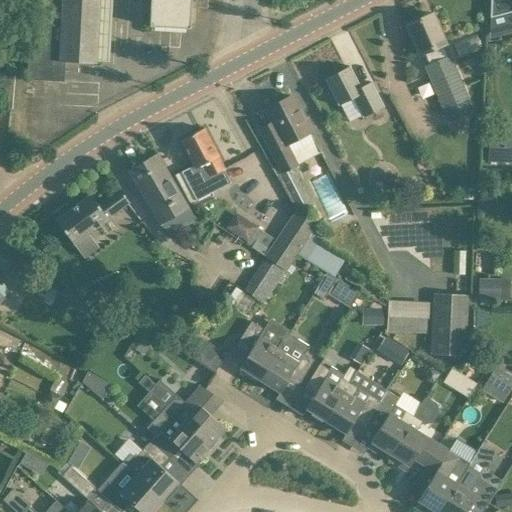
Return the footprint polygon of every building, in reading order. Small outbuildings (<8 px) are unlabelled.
[(96,63),(99,0),(32,0),(26,79),(59,81),(59,80),(58,80),(59,61),(96,63)] [(190,28),(191,3),(191,0),(151,0),(150,26),(190,28)] [(442,45),(446,44),(433,13),(406,24),(420,56),(424,54),(428,64),(424,66),(448,122),(474,112),(450,55),(447,56),(442,45)] [(362,117),(366,116),(383,107),(371,82),(360,87),(349,66),(324,79),(338,106),(352,98),(362,117)] [(0,72),(0,90),(14,91),(16,74),(0,72)] [(288,144),(311,132),(292,95),(266,109),(272,121),(257,129),(277,166),(272,169),(293,204),(307,196),(292,169),(299,165),(288,144)] [(230,183),(223,168),(204,128),(180,140),(194,165),(181,172),(196,201),(230,183)] [(503,138),(490,137),(489,162),(502,162),(503,138)] [(161,226),(189,209),(156,153),(153,155),(155,158),(133,171),(131,168),(128,170),(161,226)] [(381,191),(396,184),(389,169),(374,177),(381,191)] [(88,233),(129,202),(120,189),(98,205),(90,194),(56,220),(74,244),(85,258),(99,247),(88,233)] [(463,199),(473,199),(474,189),(463,189),(463,199)] [(318,224),(317,224),(295,209),(270,247),(270,248),(264,257),(286,271),(286,270),(297,254),(313,231),(318,224)] [(237,235),(248,242),(258,226),(247,219),(237,235)] [(322,236),(313,231),(297,254),(325,272),(333,277),(333,276),(344,260),(317,243),(322,236)] [(251,248),(264,257),(270,248),(256,239),(251,248)] [(286,271),(264,257),(243,289),(264,303),(286,271)] [(328,294),(337,279),(333,276),(333,277),(325,272),(312,292),(324,300),(328,294)] [(29,292),(50,305),(59,290),(37,278),(29,292)] [(479,279),(479,299),(494,299),(495,280),(479,279)] [(336,281),(329,297),(350,308),(358,292),(336,281)] [(433,293),(430,353),(465,355),(468,294),(433,293)] [(387,331),(428,331),(428,299),(387,299),(387,331)] [(383,309),(381,309),(368,309),(368,324),(383,324),(383,309)] [(260,380),(288,333),(290,330),(270,318),(263,330),(250,322),(236,346),(248,354),(240,367),(260,380)] [(138,332),(131,346),(144,353),(152,339),(138,332)] [(288,333),(260,380),(280,392),(288,379),(298,385),(313,361),(303,356),(309,346),(288,333)] [(389,357),(398,343),(386,336),(377,350),(389,357)] [(192,356),(215,371),(226,353),(203,338),(192,356)] [(361,364),(369,349),(358,342),(349,357),(361,364)] [(77,350),(71,360),(78,364),(84,355),(77,350)] [(306,408),(326,421),(347,382),(341,378),(343,374),(331,367),(329,370),(319,364),(304,388),(314,395),(306,408)] [(511,374),(511,376),(495,366),(486,381),(508,394),(511,386),(511,374)] [(440,373),(430,367),(426,373),(428,380),(434,383),(440,373)] [(452,369),(444,382),(453,387),(460,375),(452,369)] [(82,382),(102,398),(110,383),(88,371),(82,382)] [(349,383),(347,382),(326,421),(346,433),(354,420),(365,426),(385,390),(386,391),(387,389),(357,371),(349,383)] [(149,391),(155,383),(145,374),(139,381),(149,391)] [(166,406),(164,408),(209,449),(218,440),(216,438),(225,428),(210,415),(224,400),(197,388),(185,402),(180,398),(159,379),(155,383),(149,391),(166,406)] [(55,408),(61,397),(50,390),(46,397),(48,404),(55,408)] [(399,399),(386,391),(385,390),(365,426),(373,431),(364,445),(376,452),(380,447),(389,453),(411,415),(395,405),(399,399)] [(424,466),(438,443),(430,437),(430,436),(419,429),(422,424),(423,425),(432,422),(438,412),(436,405),(437,403),(426,396),(413,416),(411,415),(389,453),(401,461),(398,465),(406,471),(414,459),(424,466)] [(155,436),(151,440),(151,441),(169,458),(177,449),(195,462),(204,453),(205,454),(209,449),(164,408),(146,428),(155,436)] [(57,449),(70,424),(52,415),(40,440),(57,449)] [(126,468),(126,469),(160,501),(178,481),(161,467),(169,458),(151,441),(136,457),(131,453),(121,464),(126,468)] [(417,500),(436,511),(440,511),(469,462),(460,457),(461,457),(438,443),(424,466),(435,473),(417,500)] [(77,469),(83,458),(73,452),(67,463),(68,464),(69,463),(72,466),(77,469)] [(469,462),(440,511),(466,511),(474,501),(485,507),(501,483),(487,474),(485,466),(472,458),(469,463),(469,462)] [(86,497),(95,487),(72,466),(69,463),(68,464),(60,473),(86,497)] [(140,511),(150,511),(160,501),(126,469),(110,486),(105,481),(97,490),(120,511),(121,511),(129,504),(140,511)] [(49,503),(40,496),(43,493),(23,477),(14,488),(43,511),(49,503)] [(496,507),(509,505),(507,493),(495,494),(496,507)] [(64,507),(69,511),(102,511),(88,500),(80,509),(71,500),(64,507)]
